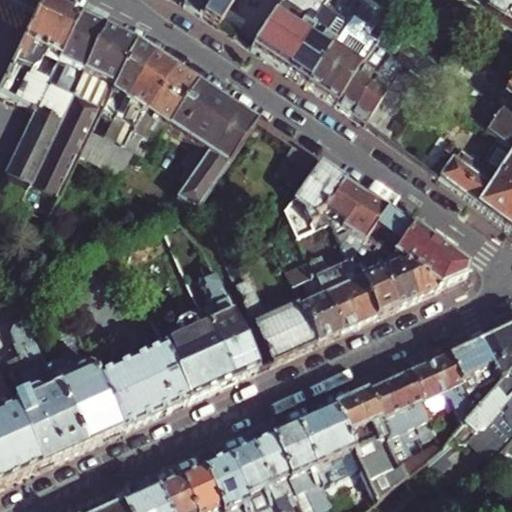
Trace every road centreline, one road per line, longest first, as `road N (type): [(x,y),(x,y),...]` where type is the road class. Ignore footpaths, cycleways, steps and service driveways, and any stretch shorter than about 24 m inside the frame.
road 1 (secondary): [(511,297),(44,511)]
road 2 (tertiary): [(511,270),(225,71),(104,0)]
